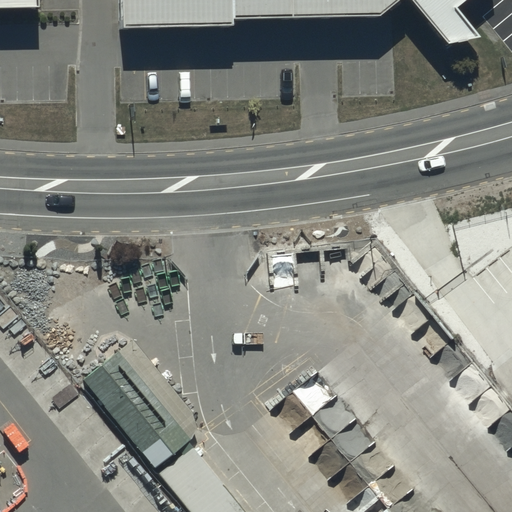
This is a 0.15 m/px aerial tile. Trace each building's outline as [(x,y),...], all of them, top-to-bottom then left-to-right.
[(0,0),(0,18),(36,17),(36,0),(0,0)] [(118,0),(119,34),(385,25),(398,0),(118,0)] [(399,0),(444,54),(466,37),(450,17),(470,0),(399,0)] [(109,363),(82,385),(154,473),(189,445),(186,442),(200,430),(129,343),(120,350),(114,343),(101,354),(109,363)] [(239,511),(190,450),(157,477),(185,511),(239,511)]
